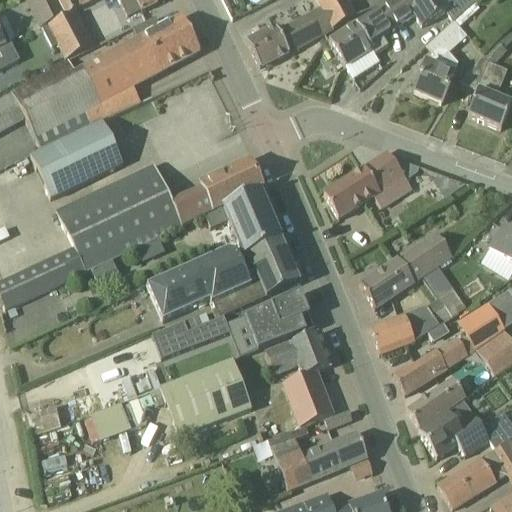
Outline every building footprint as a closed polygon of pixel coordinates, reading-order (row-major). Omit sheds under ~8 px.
[(55,0),(31,0),(26,3),(40,31),(65,19),(55,0)] [(55,0),(65,19),(92,5),(89,0),(55,0)] [(129,0),(119,5),(127,21),(140,14),(141,16),(156,7),(153,2),(157,0),(129,0)] [(332,34),(368,14),(360,0),(314,0),(322,14),(281,35),(278,30),(275,31),(245,46),(260,72),(289,57),(288,56),(332,33),(332,34)] [(414,19),(421,30),(445,15),(452,26),(454,25),(474,6),(470,0),(459,0),(445,9),(439,0),(401,0),(381,13),(394,33),(414,19)] [(356,29),(356,28),(328,46),(345,71),(352,83),(377,67),(370,55),(373,54),(369,48),(394,33),(381,13),(356,29)] [(74,17),(48,29),(42,32),(52,52),(58,49),(66,63),(92,50),(87,42),(74,17)] [(163,55),(192,40),(181,21),(161,31),(155,21),(133,32),(134,33),(135,33),(140,42),(145,51),(149,49),(153,56),(161,52),(163,55)] [(448,57),(467,39),(454,25),(452,26),(426,50),(434,58),(426,66),(413,97),(441,108),(454,77),(458,68),(448,57)] [(92,50),(66,63),(79,87),(21,119),(10,96),(0,101),(0,136),(0,137),(24,124),(41,155),(92,129),(141,105),(132,90),(199,55),(192,40),(163,55),(161,52),(153,56),(149,49),(145,51),(140,42),(135,33),(134,33),(118,41),(117,39),(93,51),(92,50)] [(506,73),(493,68),(507,55),(495,45),(459,86),(478,93),(467,119),(500,134),(511,107),(495,100),(506,73)] [(511,76),(506,75),(501,91),(511,94),(511,76)] [(100,126),(28,161),(50,204),(122,169),(100,126)] [(386,156),(359,174),(323,199),(338,224),(376,197),(383,207),(409,190),(405,183),(396,171),(386,156)] [(22,306),(204,219),(222,211),(259,195),(263,193),(250,166),(200,190),(201,194),(173,208),(154,169),(55,217),(73,253),(12,283),(0,288),(0,305),(4,314),(7,313),(14,309),(22,306)] [(405,166),(396,171),(405,183),(417,176),(418,171),(405,166)] [(222,211),(204,219),(210,232),(228,224),(242,256),(278,240),(259,195),(222,211)] [(511,237),(503,232),(490,254),(511,268),(511,237)] [(8,271),(57,248),(52,239),(4,262),(8,271)] [(449,259),(436,239),(360,289),(374,314),(449,259)] [(242,256),(245,264),(261,303),(298,288),(278,240),(242,256)] [(152,245),(137,252),(143,266),(159,259),(152,245)] [(162,326),(209,305),(211,308),(212,308),(218,322),(237,314),(261,303),(245,264),(239,266),(236,259),(226,254),(146,290),(162,326)] [(439,329),(466,313),(453,294),(427,311),(404,320),(403,318),(370,332),(379,359),(412,348),(434,332),(439,329)] [(260,354),(316,333),(303,299),(257,316),(263,333),(253,337),(260,354)] [(487,307),(457,327),(467,342),(458,348),(457,346),(439,356),(440,357),(410,374),(408,371),(393,380),(404,400),(476,357),(476,356),(478,355),(480,353),(479,352),(504,334),(503,332),(487,307)] [(17,316),(14,309),(7,313),(10,320),(17,316)] [(188,333),(209,325),(205,317),(185,325),(188,333)] [(182,325),(154,338),(165,365),(210,346),(203,330),(188,337),(182,325)] [(434,332),(426,338),(432,346),(447,336),(442,328),(434,332)] [(511,367),(511,345),(504,334),(479,352),(480,353),(478,355),(476,356),(476,357),(477,358),(494,381),(511,367)] [(316,376),(330,371),(317,337),(265,357),(273,379),(297,370),(301,381),(286,388),(303,432),(305,431),(312,428),(333,419),(316,376)] [(143,363),(157,357),(150,340),(136,346),(143,363)] [(232,365),(159,393),(178,441),(250,414),(232,365)] [(465,403),(453,386),(407,415),(419,433),(440,419),(465,403)] [(30,433),(35,432),(50,429),(44,412),(40,413),(39,404),(30,406),(25,407),(30,433)] [(348,415),(334,421),(324,425),(328,435),(352,425),(351,424),(348,415)] [(447,418),(420,435),(417,437),(437,464),(457,450),(465,461),(490,443),(497,453),(511,442),(511,429),(502,415),(480,430),(473,419),(456,430),(447,418)] [(367,463),(356,437),(300,460),(294,445),(308,439),(305,431),(303,432),(267,446),(288,496),(367,463)] [(511,442),(497,453),(437,490),(450,511),(454,511),(494,487),(496,488),(496,487),(507,480),(511,487),(511,442)] [(384,511),(380,499),(348,510),(348,511),(345,511),(336,511),(333,500),(326,502),(329,511),(384,511)] [(511,511),(511,499),(496,509),(492,511),(511,511)] [(325,500),(293,511),(329,511),(326,502),(325,500)]
